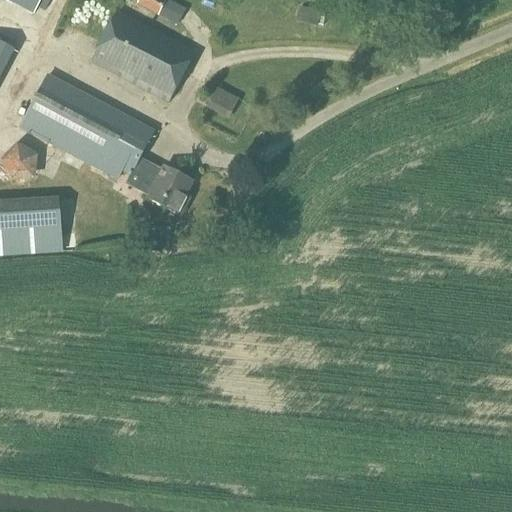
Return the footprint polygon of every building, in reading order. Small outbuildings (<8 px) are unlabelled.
[(43,0),(3,0),(34,16),(43,0)] [(141,0),(138,6),(157,16),(178,26),(185,11),(166,0),(165,0),(141,0)] [(321,12),(299,8),(296,23),(318,28),(321,12)] [(169,105),(197,52),(118,12),(90,65),(169,105)] [(0,82),(16,52),(0,43),(0,82)] [(47,75),(24,122),(20,131),(116,181),(120,172),(130,177),(125,186),(148,198),(162,171),(143,161),(156,132),(47,75)] [(206,109),(227,120),(239,100),(217,88),(206,109)] [(186,197),(193,184),(164,169),(148,199),(182,217),(190,199),(186,197)] [(58,198),(28,200),(0,201),(0,257),(61,253),(58,198)]
